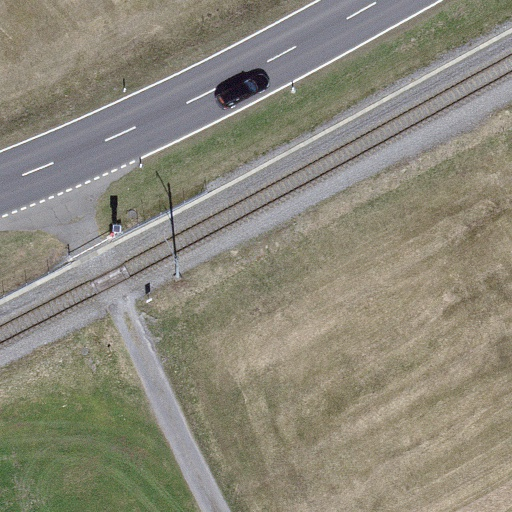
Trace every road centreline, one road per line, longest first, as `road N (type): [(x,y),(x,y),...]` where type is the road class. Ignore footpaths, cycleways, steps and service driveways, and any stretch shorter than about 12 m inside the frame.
road 1 (primary): [(0,183),(216,88),(379,0)]
road 2 (track): [(220,511),(50,165)]
